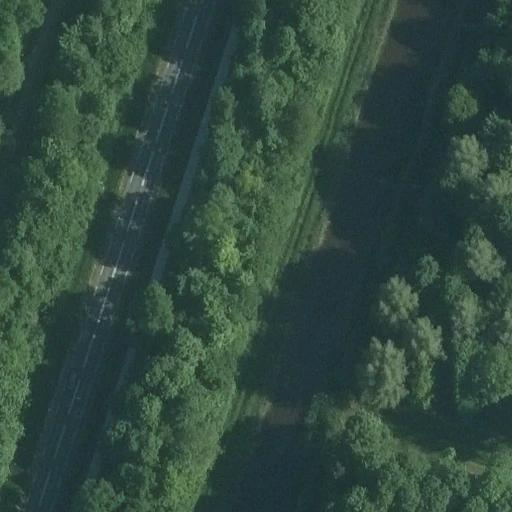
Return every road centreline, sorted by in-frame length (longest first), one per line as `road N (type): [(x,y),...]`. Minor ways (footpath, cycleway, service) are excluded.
road 1 (secondary): [(42,511),(207,0)]
road 2 (track): [(347,373),(474,0)]
road 3 (track): [(301,511),(347,373)]
